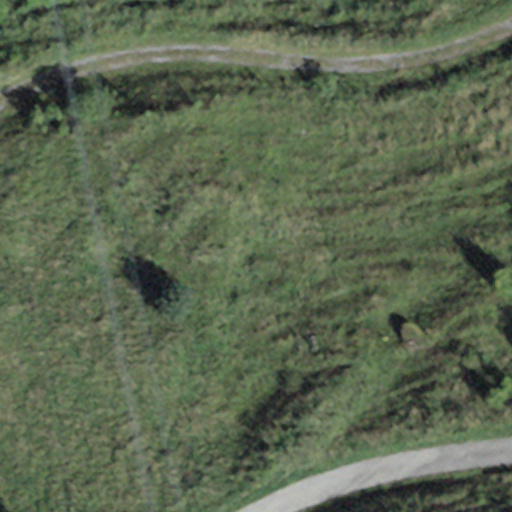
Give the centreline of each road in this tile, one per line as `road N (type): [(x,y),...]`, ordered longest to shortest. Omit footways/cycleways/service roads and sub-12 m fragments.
road 1 (track): [(0,92),(93,56),(168,47),(384,53),(475,38),(511,23)]
road 2 (unclassified): [(266,511),(351,478),(511,450)]
